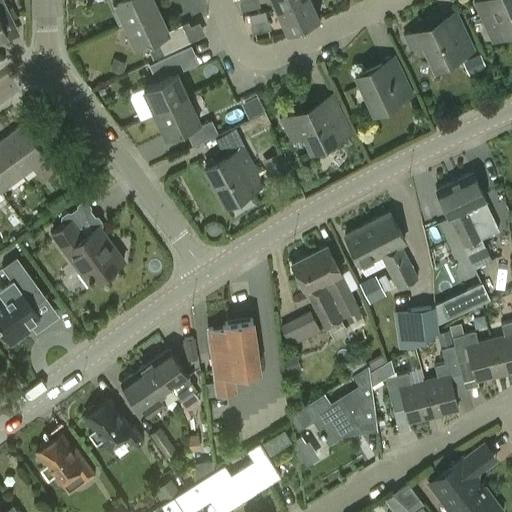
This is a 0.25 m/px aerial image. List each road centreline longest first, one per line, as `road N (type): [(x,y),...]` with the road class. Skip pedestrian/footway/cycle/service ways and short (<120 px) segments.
road 1 (secondary): [(207,276),(386,171),(511,112)]
road 2 (residential): [(207,276),(46,62)]
road 3 (secondary): [(0,424),(207,276)]
road 4 (residential): [(397,0),(259,59),(245,51),(221,0)]
road 5 (residential): [(327,511),(504,405)]
